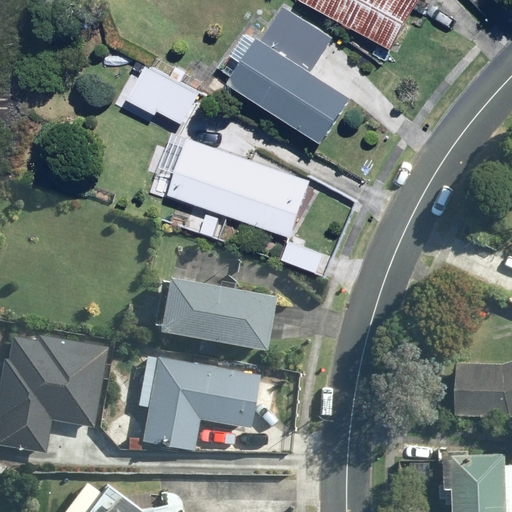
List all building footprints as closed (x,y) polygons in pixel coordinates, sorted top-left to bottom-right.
[(299,0),(392,51),(420,0),(299,0)] [(242,32),(228,54),(244,65),(231,86),(324,145),(353,100),(311,73),(333,38),(282,6),(259,43),(242,32)] [(219,240),(227,217),(289,239),(309,182),(188,140),(168,196),(186,203),(178,226),(219,240)] [(326,255),(289,241),(281,263),(318,276),(326,255)] [(181,252),(176,280),(159,277),(150,332),(262,350),(272,296),(234,290),(239,261),(181,252)] [(107,346),(9,330),(4,359),(0,358),(0,446),(42,453),(47,422),(94,429),(107,346)] [(156,357),(140,443),(193,452),(198,420),(247,429),(257,376),(156,357)] [(511,360),(502,363),(449,365),(450,415),(511,412),(511,360)] [(442,507),(454,507),(453,511),(507,511),(509,456),(466,455),(443,455),(442,507)] [(432,463),(410,462),(410,483),(432,484),(432,463)] [(141,511),(108,483),(98,495),(86,486),(63,511),(141,511)]
